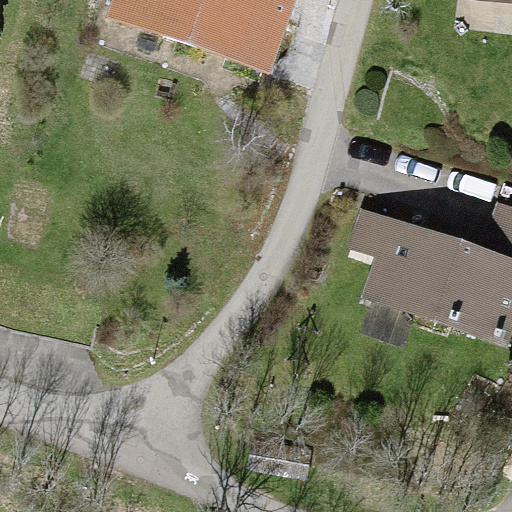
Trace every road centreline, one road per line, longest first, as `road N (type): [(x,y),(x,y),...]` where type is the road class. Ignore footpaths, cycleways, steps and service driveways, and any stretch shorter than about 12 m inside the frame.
road 1 (residential): [(145,455),(264,290),(324,154),(357,0)]
road 2 (residential): [(0,407),(145,455)]
road 3 (residential): [(145,455),(262,511)]
